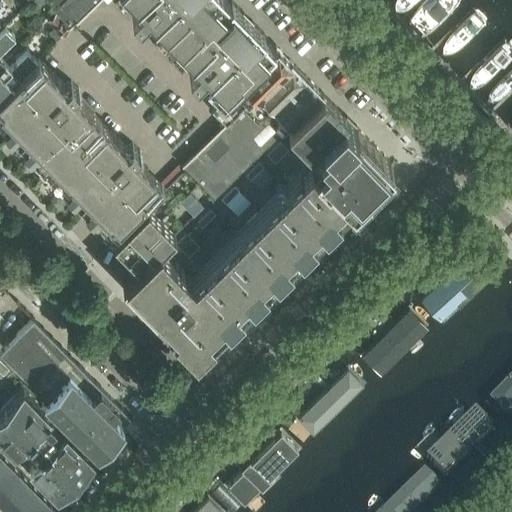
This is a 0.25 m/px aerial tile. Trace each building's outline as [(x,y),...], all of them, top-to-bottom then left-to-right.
[(54,0),(58,4),(54,9),(57,12),(49,20),(55,27),(50,31),(56,38),(69,25),(70,26),(72,25),(73,27),(74,25),(73,24),(91,6),(92,8),(93,6),(92,5),(97,0),(54,0)] [(137,0),(141,3),(132,12),(140,20),(149,11),(161,24),(156,29),(180,54),(186,48),(198,61),(189,70),(197,78),(206,69),(216,79),(210,84),(223,97),(228,92),(275,46),(264,34),(265,34),(231,0),(231,1),(229,0),(137,0)] [(0,60),(4,57),(0,52),(0,46),(13,34),(5,26),(0,30),(0,60)] [(276,45),(275,46),(228,92),(229,92),(212,109),(225,122),(226,123),(227,123),(291,61),(276,45)] [(0,93),(36,58),(27,48),(11,64),(4,57),(0,60),(0,93)] [(36,58),(0,93),(0,122),(34,157),(40,164),(96,220),(109,234),(110,235),(163,183),(162,182),(139,158),(137,159),(135,156),(141,150),(133,143),(132,143),(127,149),(124,146),(125,145),(77,96),(76,97),(73,94),(79,88),(72,80),(65,86),(63,83),(64,82),(39,57),(37,59),(36,58)] [(322,92),(291,61),(227,123),(226,123),(225,122),(182,165),(214,198),(288,126),(322,92)] [(328,178),(352,204),(369,187),(393,163),(322,92),(288,126),(288,127),(284,131),(292,139),(289,142),(312,165),(309,167),(323,182),(328,178)] [(267,153),(275,161),(289,148),(280,140),(267,153)] [(246,173),(251,179),(264,165),(259,160),(246,173)] [(323,182),(309,167),(303,173),(299,169),(191,277),(162,247),(176,233),(148,204),(113,238),(140,265),(122,282),(196,357),(352,204),(328,178),(323,182)] [(221,197),(226,202),(240,189),(235,184),(221,197)] [(197,221),(202,226),(216,213),(211,208),(197,221)] [(176,242),(189,256),(200,245),(186,232),(176,242)] [(424,301),(442,319),(493,270),(475,252),(424,301)] [(366,358),(385,377),(433,331),(414,311),(366,358)] [(2,347),(0,348),(0,353),(11,364),(98,451),(124,426),(112,414),(120,406),(121,405),(84,368),(81,365),(33,316),(32,316),(2,347)] [(316,347),(322,352),(328,347),(329,345),(324,339),(316,347)] [(0,375),(11,364),(0,353),(0,348),(2,347),(0,344),(0,375)] [(297,418),(313,435),(366,383),(350,367),(297,418)] [(511,374),(484,403),(500,419),(511,407),(511,374)] [(21,386),(0,407),(0,435),(14,449),(29,464),(57,492),(93,457),(64,429),(58,435),(49,426),(55,420),(21,386)] [(424,457),(444,477),(494,428),(474,408),(424,457)] [(228,487),(245,504),(261,488),(262,489),(271,481),(269,479),(299,450),(282,433),(252,462),(251,461),(242,469),(244,471),(228,487)] [(0,495),(16,511),(36,511),(51,497),(57,492),(29,464),(14,449),(0,435),(0,495)] [(379,511),(411,511),(440,484),(425,468),(379,511)] [(0,511),(16,511),(0,495),(0,511)] [(193,511),(224,511),(209,497),(193,511)]
